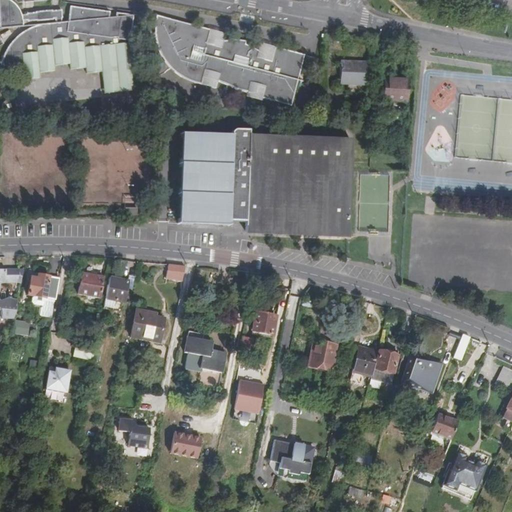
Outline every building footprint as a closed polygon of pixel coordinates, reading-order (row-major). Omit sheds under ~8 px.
[(27,15),(20,16),(14,9),(8,4),(1,0),(0,0),(0,19),(0,29),(24,27),(22,21),(27,21),(35,20),(34,13),(27,14),(27,15)] [(45,24),(30,33),(19,42),(12,50),(7,58),(2,71),(23,70),(25,81),(40,80),(40,75),(56,73),(56,69),(71,68),(71,72),(87,71),(87,76),(102,74),(103,79),(133,76),(130,44),(129,44),(129,42),(130,42),(132,16),(118,14),(118,17),(111,17),(111,13),(71,7),(68,22),(60,22),(60,18),(62,18),(61,11),(53,12),(54,19),(54,23),(45,24)] [(35,20),(54,19),(53,12),(34,13),(35,20)] [(188,81),(200,86),(202,79),(209,80),(216,82),(233,90),(247,94),(256,95),(258,89),(263,90),(261,99),(291,108),(304,56),(274,48),(271,62),(264,60),(265,57),(259,52),(250,48),(245,46),(245,42),(222,42),(215,42),(213,47),(207,45),(211,31),(157,16),(155,26),(155,38),(157,49),(162,59),(169,68),(179,76),(188,81)] [(215,42),(222,42),(224,34),(211,31),(207,45),(213,47),(215,42)] [(271,62),(274,48),(261,45),(259,52),(265,57),(264,60),(271,62)] [(340,61),(339,86),(367,86),(367,62),(340,61)] [(133,76),(103,79),(106,95),(134,91),(133,76)] [(383,78),(382,102),(407,103),(408,79),(383,78)] [(214,90),(216,82),(209,80),(202,79),(200,86),(214,90)] [(444,106),(452,99),(443,88),(434,95),(444,106)] [(260,103),(261,99),(263,90),(258,89),(256,95),(247,94),(246,98),(260,103)] [(230,136),(181,134),(177,223),(177,225),(227,227),(227,223),(227,220),(244,221),(244,224),(244,228),(246,228),(347,232),(350,141),(248,137),(248,131),(235,130),(231,134),(230,136)] [(124,197),(124,209),(137,209),(137,197),(124,197)] [(136,221),(137,211),(124,210),(123,220),(136,221)] [(347,232),(246,228),(245,235),(251,235),(347,239),(347,232)] [(104,265),(85,262),(80,283),(75,282),(72,295),(97,300),(104,265)] [(181,283),(184,266),(167,265),(164,279),(181,283)] [(0,317),(15,318),(18,299),(10,298),(3,302),(0,301),(0,297),(2,284),(21,284),(23,273),(19,273),(19,271),(0,270),(0,317)] [(108,274),(102,307),(112,309),(113,300),(122,301),(126,281),(117,279),(118,276),(108,274)] [(37,305),(42,306),(41,311),(53,314),(56,298),(59,280),(38,276),(37,280),(31,279),(28,293),(37,295),(36,303),(37,305)] [(130,339),(139,340),(140,336),(159,340),(163,319),(154,317),(154,314),(135,311),(130,339)] [(276,316),(257,312),(253,330),(272,334),(276,316)] [(400,334),(409,337),(415,318),(406,316),(400,334)] [(201,342),(202,336),(187,333),(183,355),(186,356),(184,370),(197,373),(198,370),(220,375),(224,355),(209,352),(211,344),(201,342)] [(253,337),(244,335),(241,350),(250,352),(253,337)] [(461,335),(452,359),(458,361),(468,337),(461,335)] [(140,336),(139,340),(139,342),(158,345),(159,340),(140,336)] [(329,374),(336,347),(313,340),(306,368),(329,374)] [(75,357),(92,360),(93,355),(95,344),(89,343),(89,345),(86,345),(85,346),(77,345),(75,357)] [(95,344),(93,355),(99,356),(102,345),(95,343),(95,344)] [(353,373),(371,378),(377,354),(359,349),(353,373)] [(380,352),(372,381),(391,385),(399,358),(397,357),(398,353),(389,351),(388,355),(380,352)] [(442,365),(413,354),(401,382),(431,394),(442,365)] [(70,371),(51,367),(46,389),(65,393),(70,371)] [(495,387),(510,394),(511,389),(511,372),(504,369),(495,387)] [(234,409),(258,414),(264,385),(240,381),(234,409)] [(510,430),(511,426),(511,397),(506,410),(507,410),(503,419),(507,421),(503,430),(509,433),(510,430)] [(432,433),(451,441),(458,422),(439,415),(432,433)] [(127,444),(146,448),(150,429),(137,427),(131,426),(132,420),(121,418),(118,429),(129,431),(127,444)] [(169,454),(196,461),(201,441),(192,439),(183,436),(174,434),(169,454)] [(275,442),(270,463),(280,465),(278,470),(288,472),(288,475),(297,477),(297,474),(307,477),(313,450),(304,448),(304,445),(295,443),(294,446),(275,442)] [(469,502),(485,466),(474,461),(472,465),(463,461),(465,457),(456,453),(440,489),(469,502)] [(338,484),(341,472),(334,470),(331,483),(338,484)] [(361,499),(363,490),(349,487),(347,496),(361,499)]
